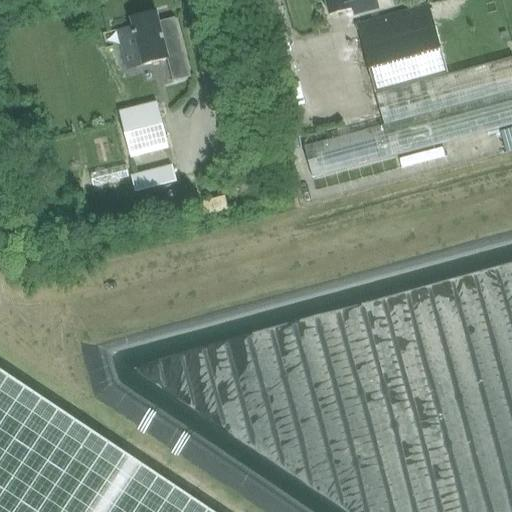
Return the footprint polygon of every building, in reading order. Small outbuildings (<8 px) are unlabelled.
[(323,0),(329,17),(353,10),(355,16),(378,9),(375,0),(323,0)] [(380,18),(356,25),(374,93),(446,74),(434,29),(428,5),(380,18)] [(154,12),(128,20),(136,47),(129,49),(135,68),(165,60),(172,82),(189,77),(173,19),(157,23),(154,12)] [(511,125),(511,58),(447,77),(446,74),(374,93),(383,126),(303,147),(312,180),(511,125)] [(156,103),(118,113),(123,133),(129,156),(167,147),(156,103)] [(175,134),(188,132),(185,116),(173,118),(175,134)] [(171,166),(130,176),(134,192),(175,182),(171,166)] [(348,185),(324,195),(332,216),(357,206),(348,185)] [(333,225),(339,249),(363,244),(357,219),(333,225)] [(0,511),(241,511),(0,351),(0,511)]
